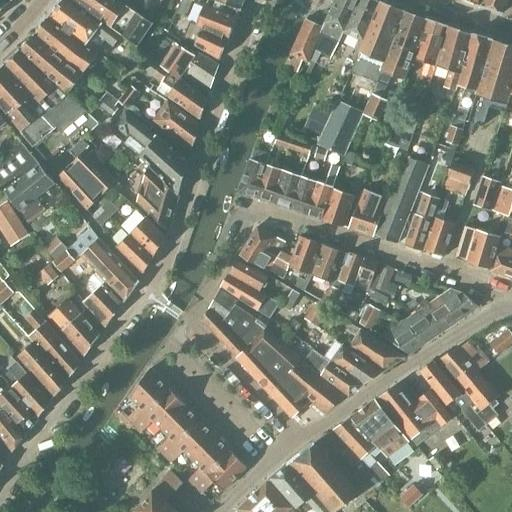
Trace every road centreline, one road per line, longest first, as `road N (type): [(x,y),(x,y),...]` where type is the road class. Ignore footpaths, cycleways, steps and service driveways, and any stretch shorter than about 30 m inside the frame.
road 1 (residential): [(511,306),(465,277),(246,207),(193,324)]
road 2 (residential): [(151,289),(171,254),(258,0)]
road 3 (residential): [(511,306),(485,315),(302,444)]
road 4 (residential): [(18,475),(151,289)]
road 5 (residential): [(302,444),(193,324)]
